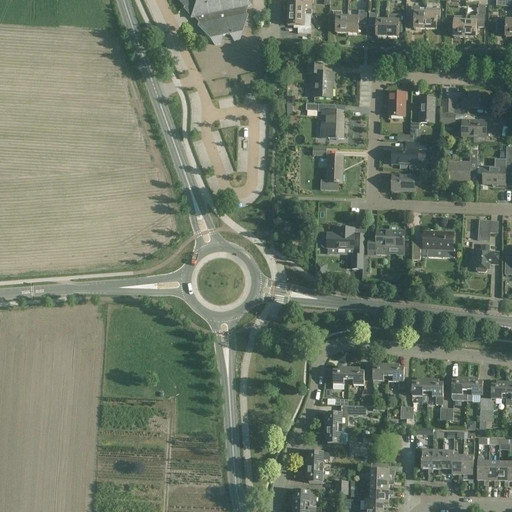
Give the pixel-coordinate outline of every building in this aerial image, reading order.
[(193,14),(191,20),(194,19),(198,24),(198,28),(215,47),(220,46),(221,41),(231,39),(234,43),(239,42),(247,18),(245,16),(247,8),(250,8),(243,0),(177,0),(184,8),(187,7),(193,14)] [(288,5),(288,17),(304,17),(304,11),(312,11),(312,0),(326,0),(326,4),(330,5),(329,0),(294,0),(294,6),(288,5)] [(470,23),(464,23),(464,39),(475,40),(475,33),(478,33),(478,28),(484,29),(485,6),(479,6),(479,17),(476,17),(476,18),(471,18),(470,23)] [(347,36),(347,18),(341,18),(342,12),(333,11),(332,28),(335,28),(335,35),(347,36)] [(347,18),(347,36),(357,36),(358,29),(360,29),(361,25),(365,25),(366,20),(366,12),(358,12),(358,19),(347,18)] [(425,19),(425,15),(414,14),(414,17),(411,17),(411,24),(414,24),(414,31),(425,31),(425,19)] [(388,28),(388,22),(377,21),(377,15),(369,15),(369,28),(374,28),(373,31),(376,32),(376,38),(387,38),(388,28)] [(425,19),(425,31),(436,32),(436,25),(439,25),(439,18),(436,18),(436,15),(425,15),(425,19)] [(304,17),(288,17),(288,27),(293,28),(293,30),(298,31),(297,36),(310,36),(310,28),(304,28),(304,17)] [(394,22),(388,22),(388,28),(387,38),(398,39),(398,32),(401,32),(402,25),(401,25),(401,17),(394,17),(394,22)] [(511,38),(511,21),(506,21),(499,21),(499,34),(503,34),(505,37),(505,38),(511,38)] [(464,39),(464,23),(454,22),(454,25),(451,25),(451,32),(453,32),(453,39),(464,39)] [(308,66),(307,76),(314,76),(313,99),(332,100),(333,83),(334,75),(321,74),(322,66),(308,66)] [(461,104),(461,116),(466,116),(471,116),(471,110),(487,111),(488,94),(468,94),(467,104),(461,104)] [(390,95),(389,117),(405,118),(405,95),(390,95)] [(420,99),(419,122),(419,124),(435,124),(436,99),(435,99),(435,98),(434,96),(429,96),(428,97),(428,99),(420,99)] [(443,101),(442,115),(454,115),(454,109),(454,101),(443,101)] [(307,106),(307,112),(323,112),(322,140),(344,141),(345,113),(335,113),(335,107),(327,106),(307,106)] [(442,115),(442,124),(456,125),(456,121),(456,116),(454,115),(442,115)] [(463,122),(462,138),(486,139),(487,123),(463,122)] [(412,132),(411,143),(417,143),(417,131),(419,131),(420,126),(420,124),(412,124),(412,132)] [(410,144),(407,143),(407,151),(394,151),(393,166),(421,167),(421,162),(423,162),(425,160),(425,155),(423,153),(422,153),(422,152),(427,152),(427,144),(422,144),(419,144),(410,144)] [(471,152),(470,153),(470,165),(449,164),(449,184),(470,185),(470,173),(477,173),(477,163),(478,152),(471,152)] [(328,157),(328,182),(327,182),(327,190),(337,191),(337,184),(343,185),(344,158),(328,157)] [(506,177),(506,169),(483,168),(483,185),(506,186),(506,177)] [(393,178),(392,193),(414,193),(414,178),(393,178)] [(480,222),(479,239),(490,240),(491,233),(499,234),(499,224),(480,222)] [(369,242),(369,256),(376,256),(391,256),(391,254),(398,254),(398,256),(405,256),(405,233),(398,233),(398,229),(391,229),(391,233),(377,232),(377,242),(369,242)] [(328,235),(327,250),(353,251),(352,271),(364,271),(365,235),(355,235),(355,230),(342,230),(342,235),(328,235)] [(424,234),(424,251),(443,251),(443,259),(453,260),(454,235),(424,234)] [(414,243),(413,261),(421,261),(422,243),(414,243)] [(487,273),(488,270),(489,270),(489,265),(498,266),(499,254),(489,253),(489,247),(481,247),(481,252),(474,252),(474,260),(475,260),(475,269),(476,270),(476,272),(478,274),(486,274),(487,273)] [(389,379),(389,366),(379,366),(378,368),(373,368),(373,382),(384,383),(384,379),(389,379)] [(400,366),(389,366),(389,379),(393,379),(393,383),(399,383),(399,389),(404,389),(404,369),(399,369),(400,366)] [(349,376),(349,370),(338,369),(338,372),(334,372),(333,386),(344,386),(344,382),(349,383),(349,376)] [(360,370),(349,370),(349,376),(349,383),(353,383),(353,386),(364,387),(365,373),(360,373),(360,370)] [(468,380),(467,393),(472,393),(472,397),(482,397),(483,383),(478,383),(478,380),(475,380),(475,379),(468,378),(468,380)] [(467,393),(468,380),(457,380),(457,382),(452,382),(452,396),(453,396),(453,402),(467,402),(467,393)] [(428,394),(428,382),(417,381),(417,384),(412,384),(412,397),(423,398),(423,394),(428,394)] [(439,382),(428,382),(428,394),(432,394),(432,398),(437,398),(436,407),(443,407),(444,385),(439,385),(439,382)] [(507,397),(507,384),(496,384),(496,386),(491,386),(491,400),(502,401),(502,397),(507,397)] [(367,408),(340,407),(340,415),(329,415),(329,419),(326,419),(326,429),(338,430),(349,430),(349,417),(367,417),(367,408)] [(479,431),(479,437),(486,437),(486,429),(487,429),(487,423),(486,423),(482,423),(480,423),(480,432),(479,431)] [(348,443),(349,430),(338,430),(326,429),(326,430),(324,430),(324,437),(326,437),(325,441),(328,440),(328,446),(342,446),(344,446),(345,443),(348,443)] [(432,471),(433,453),(422,452),(422,471),(429,471),(428,476),(433,476),(433,474),(433,471),(432,471)] [(307,469),(319,469),(319,465),(324,465),(324,454),(310,453),(310,458),(307,458),(307,469)] [(443,453),(433,453),(432,471),(433,471),(439,471),(439,476),(443,476),(443,472),(442,472),(443,462),(443,453)] [(454,453),(443,453),(443,462),(442,472),(443,472),(449,472),(449,476),(453,476),(453,458),(454,458),(454,453)] [(459,454),(454,453),(454,458),(453,458),(453,476),(459,477),(458,482),(463,482),(463,477),(464,459),(459,458),(459,454)] [(488,483),(489,464),(484,464),(484,458),(478,458),(477,483),(484,483),(484,487),(488,487),(488,483)] [(474,459),(464,459),(463,477),(469,477),(469,482),(473,482),(473,477),(474,477),(474,459)] [(499,464),(489,464),(488,483),(494,483),(494,487),(499,488),(499,483),(498,483),(499,464)] [(509,465),(499,464),(498,483),(499,483),(505,484),(505,488),(509,488),(509,484),(508,484),(509,465)] [(319,469),(307,469),(305,469),(305,476),(307,476),(306,480),(309,480),(309,484),(323,485),(323,474),(319,474),(319,469)] [(352,481),(358,482),(358,481),(355,481),(355,471),(349,471),(348,481),(352,481)] [(389,483),(389,482),(390,477),(394,477),(395,472),(371,472),(371,482),(389,483)] [(371,482),(371,493),(389,493),(389,487),(394,487),(394,483),(389,482),(389,483),(371,482)] [(293,507),(316,508),(316,492),(310,492),(297,492),(296,497),(293,497),(293,500),(292,500),(291,507),(293,507)] [(371,493),(370,502),(370,503),(389,504),(389,497),(394,497),(394,493),(389,493),(371,493)] [(370,503),(370,502),(366,502),(365,511),(384,511),(384,507),(389,507),(389,504),(370,503)]
